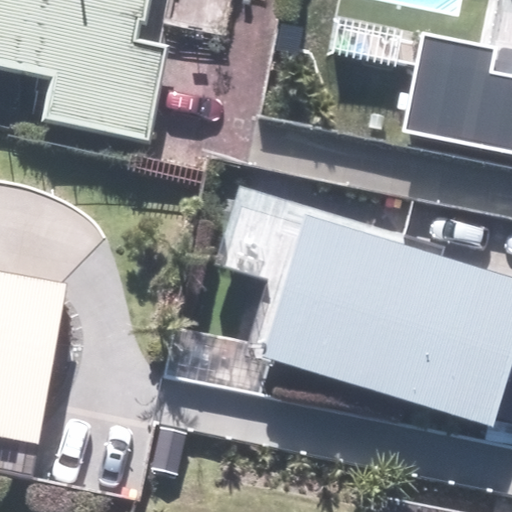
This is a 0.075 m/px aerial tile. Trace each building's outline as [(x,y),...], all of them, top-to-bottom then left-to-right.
[(144,29),(150,29),(155,0),(0,0),(0,72),(53,84),(46,122),(155,143),(173,49),(157,46),(141,42),(144,29)] [(482,152),(511,158),(511,81),(496,78),(482,152)] [(257,178),(254,197),(288,202),(291,183),(257,178)] [(271,390),(487,447),(511,354),(511,292),(454,277),(458,262),(287,218),(250,360),(169,338),(156,387),(264,415),(271,390)] [(0,483),(22,487),(28,453),(36,453),(62,301),(0,290),(0,483)]
